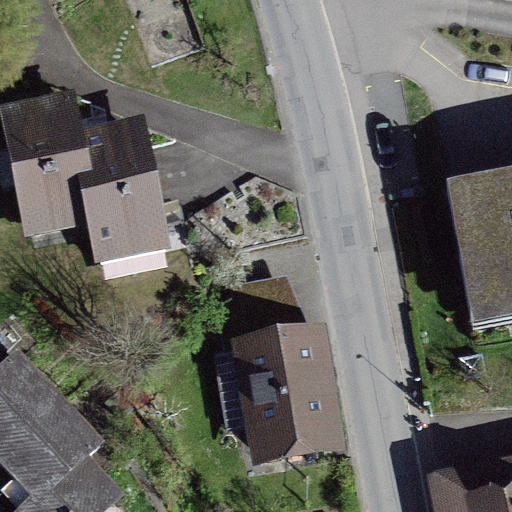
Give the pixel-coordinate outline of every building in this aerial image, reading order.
[(36,0),(42,13),(71,0),(36,0)] [(90,210),(79,151),(70,106),(3,119),(24,223),(90,210)] [(79,151),(90,210),(103,271),(172,257),(148,138),(79,151)] [(511,304),(511,183),(445,195),(466,313),(511,304)] [(242,356),(262,484),(353,469),(333,341),(242,356)] [(0,456),(59,401),(18,357),(8,367),(0,359),(0,456)] [(59,401),(0,456),(0,466),(36,504),(27,511),(120,511),(131,503),(95,465),(108,452),(59,401)] [(459,511),(511,511),(511,426),(445,439),(459,511)]
